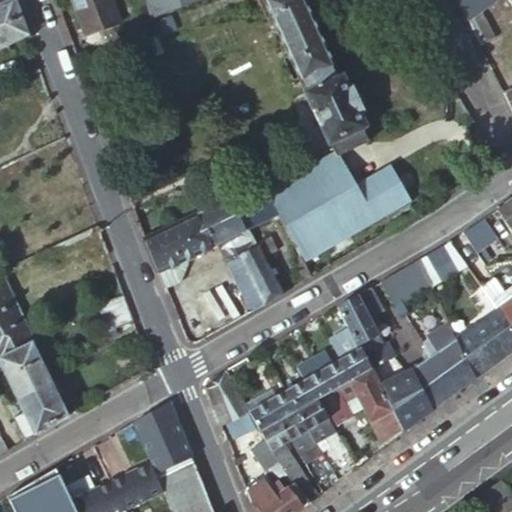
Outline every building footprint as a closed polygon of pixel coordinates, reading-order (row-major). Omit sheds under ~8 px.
[(0,46),(25,34),(12,0),(6,0),(0,3),(0,46)] [(119,24),(109,0),(71,0),(82,30),(91,27),(93,33),(119,24)] [(144,0),(150,23),(217,0),(144,0)] [(298,0),(258,0),(303,94),(300,95),(326,148),(328,146),(333,156),(336,155),(366,140),(360,128),(363,125),(358,114),(361,112),(348,87),(345,88),(339,76),(335,78),(298,0)] [(450,0),(460,18),(476,8),(487,0),(450,0)] [(460,18),(474,46),(490,37),(476,8),(460,18)] [(91,27),(82,30),(85,37),(93,33),(91,27)] [(508,115),(511,113),(511,85),(497,93),(508,115)] [(328,146),(326,148),(274,174),(278,183),(333,156),(328,146)] [(351,185),(336,155),(333,156),(278,183),(274,174),(257,182),(275,215),(281,225),(283,224),(302,257),(403,201),(385,167),(351,185)] [(246,230),(275,215),(257,182),(228,196),(246,230)] [(246,230),(228,196),(153,232),(141,237),(162,285),(183,276),(178,263),(233,238),(238,249),(234,252),(235,254),(254,244),(253,243),(246,230)] [(511,197),(496,208),(511,232),(511,197)] [(479,219),(460,232),(474,252),(493,239),(479,219)] [(150,223),(138,228),(141,237),(153,232),(150,223)] [(262,304),(280,293),(261,257),(274,250),(267,236),(253,243),(254,244),(235,254),(262,304)] [(416,259),(428,286),(462,267),(444,243),(439,246),(416,259)] [(416,259),(378,281),(393,306),(402,301),(428,286),(416,259)] [(304,279),(310,276),(304,266),(298,270),(304,279)] [(1,272),(0,272),(0,321),(2,325),(22,316),(1,272)] [(511,337),(511,283),(499,292),(490,280),(477,289),(494,312),(511,337)] [(369,286),(354,295),(367,319),(382,311),(369,286)] [(122,300),(118,288),(93,299),(98,312),(122,300)] [(454,341),(469,330),(460,311),(456,313),(446,292),(433,297),(454,341)] [(366,368),(370,377),(395,363),(387,348),(382,349),(367,319),(354,295),(334,306),(343,323),(356,349),(366,368)] [(122,300),(98,312),(102,323),(127,314),(122,300)] [(402,301),(393,306),(397,315),(402,313),(406,310),(402,301)] [(343,323),(334,306),(312,318),(316,325),(329,318),(334,328),(343,323)] [(471,378),(511,347),(511,337),(494,312),(469,330),(454,341),(471,378)] [(32,337),(22,316),(2,325),(12,347),(28,339),(32,337)] [(0,321),(0,371),(4,369),(0,360),(0,352),(12,347),(2,325),(0,321)] [(28,339),(12,347),(0,352),(0,360),(4,369),(17,398),(48,383),(45,377),(28,339)] [(455,390),(471,378),(454,341),(432,357),(455,390)] [(347,379),(366,368),(356,349),(337,360),(347,379)] [(324,352),(314,358),(321,369),(331,364),(324,352)] [(432,357),(380,396),(398,432),(455,390),(432,357)] [(296,368),(303,380),(321,369),(314,358),(296,368)] [(332,387),(347,379),(337,360),(331,364),(321,369),(332,387)] [(398,432),(380,396),(370,377),(366,368),(347,379),(332,387),(315,397),(331,426),(352,413),(339,392),(350,386),(360,407),(379,446),(398,432)] [(303,380),(314,398),(315,397),(332,387),(321,369),(303,380)] [(203,390),(219,430),(247,413),(244,407),(221,371),(206,379),(203,390)] [(284,391),(295,409),(314,398),(303,380),(284,391)] [(33,433),(64,415),(57,400),(48,383),(17,398),(33,433)] [(352,413),(360,407),(350,386),(339,392),(352,413)] [(278,419),(295,409),(284,391),(268,401),(278,419)] [(64,415),(79,406),(73,392),(57,400),(64,415)] [(244,407),(247,413),(268,401),(265,396),(244,407)] [(278,419),(276,419),(288,439),(320,419),(326,429),(331,426),(315,397),(314,398),(295,409),(278,419)] [(212,511),(170,401),(134,422),(172,511),(212,511)] [(268,401),(247,413),(258,430),(276,419),(278,419),(268,401)] [(288,479),(293,485),(304,502),(313,496),(279,444),(288,439),(276,419),(258,430),(267,445),(280,466),(288,479)] [(320,419),(288,439),(300,459),(328,442),(335,455),(345,450),(331,426),(326,429),(320,419)] [(269,474),(274,471),(280,466),(267,445),(256,453),(269,474)] [(238,456),(231,459),(234,465),(241,463),(238,456)] [(163,492),(150,463),(130,473),(110,482),(122,510),(163,492)] [(281,483),(288,479),(280,466),(274,471),(281,483)] [(73,511),(68,501),(52,468),(5,495),(13,511),(73,511)] [(291,511),(304,502),(293,485),(274,498),(262,481),(245,492),(253,511),(291,511)] [(119,511),(122,510),(110,482),(89,492),(68,501),(73,511),(119,511)] [(488,511),(510,511),(511,511),(511,500),(499,482),(478,498),(488,511)]
